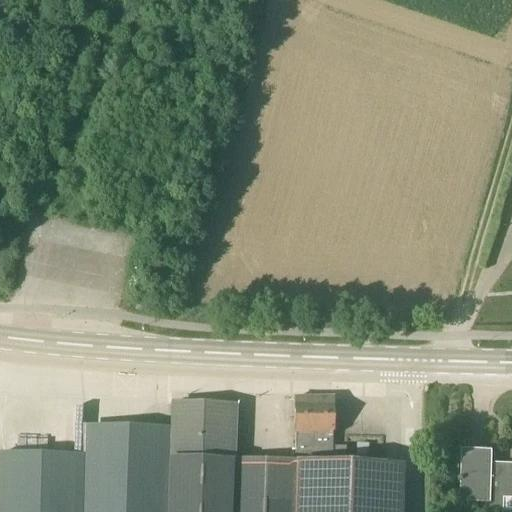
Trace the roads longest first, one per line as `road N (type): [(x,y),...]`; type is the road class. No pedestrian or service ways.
road 1 (secondary): [(0,337),(511,364)]
road 2 (track): [(448,361),(511,137)]
road 3 (unknown): [(398,379),(402,511)]
